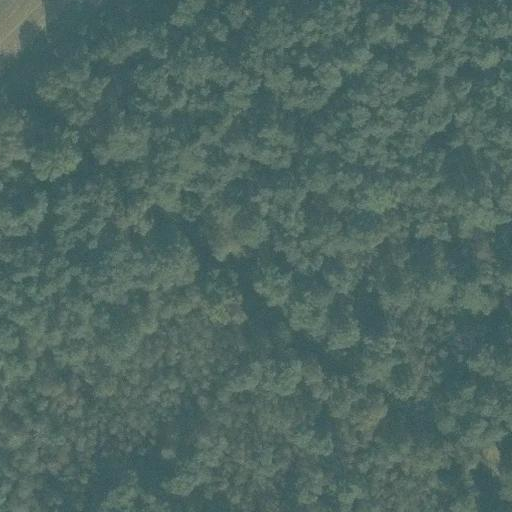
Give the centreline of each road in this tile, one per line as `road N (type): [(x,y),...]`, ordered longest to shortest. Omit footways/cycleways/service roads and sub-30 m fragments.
road 1 (track): [(511,433),(473,471),(17,85),(0,101)]
road 2 (track): [(17,85),(103,0)]
